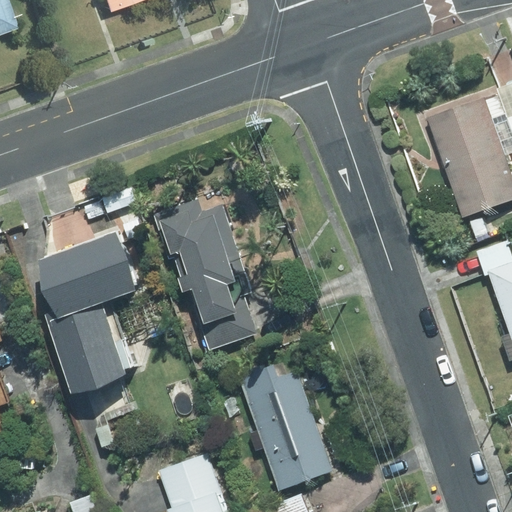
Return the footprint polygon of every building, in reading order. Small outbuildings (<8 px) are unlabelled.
[(0,0),(0,29),(13,25),(4,0),(0,0)] [(511,152),(511,117),(503,93),(489,98),(488,95),(431,115),(466,216),(511,199),(511,163),(509,154),(511,152)] [(256,288),(226,202),(206,209),(202,197),(158,212),(172,256),(180,253),(213,348),(262,330),(248,291),(256,288)] [(490,230),(485,214),(471,219),(477,234),(490,230)] [(80,386),(135,367),(109,295),(145,282),(124,224),(47,252),(66,303),(52,308),(80,386)] [(511,261),(494,268),(511,318),(511,331),(506,333),(511,349),(511,261)] [(284,374),(280,361),(266,366),(265,363),(243,371),(263,427),(254,430),(260,447),(269,444),(284,488),(337,469),(301,368),(284,374)] [(11,406),(0,376),(0,436),(10,433),(1,410),(11,406)] [(117,415),(95,422),(105,454),(127,447),(117,415)] [(232,511),(210,450),(162,468),(178,511),(232,511)] [(107,511),(97,487),(70,498),(75,511),(107,511)] [(313,511),(306,492),(262,509),(263,511),(313,511)]
